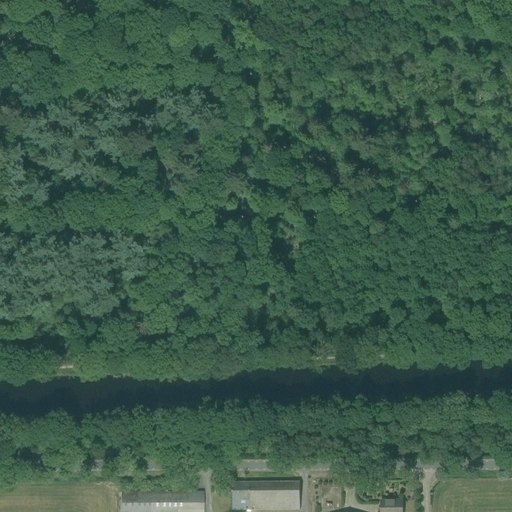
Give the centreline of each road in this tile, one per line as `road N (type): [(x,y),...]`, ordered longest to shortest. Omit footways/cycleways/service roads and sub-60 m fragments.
road 1 (track): [(0,327),(511,309)]
road 2 (track): [(0,206),(511,196)]
road 3 (unclassified): [(0,470),(511,463)]
road 4 (track): [(279,0),(180,205)]
